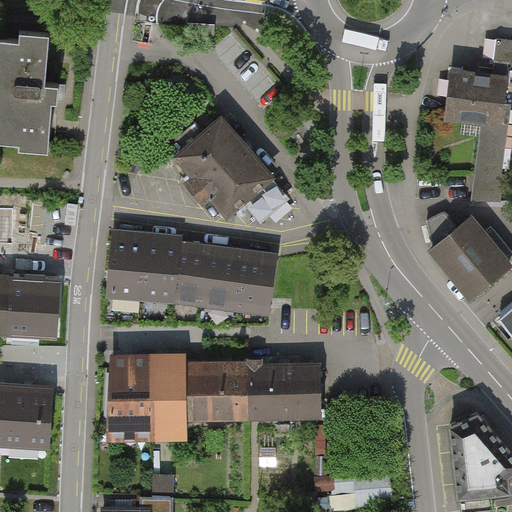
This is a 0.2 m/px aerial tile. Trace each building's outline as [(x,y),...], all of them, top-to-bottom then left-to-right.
[(215,27),(187,25),(186,36),(215,38),(215,27)] [(46,83),(48,35),(18,33),(17,40),(0,39),(0,142),(20,144),(20,149),(49,150),(52,101),(58,101),(59,94),(59,84),(46,83)] [(496,73),(449,69),(445,120),(502,125),(506,68),(511,68),(511,43),(498,43),(496,73)] [(287,196),(219,119),(179,154),(194,172),(186,179),(203,197),(210,191),(230,214),(245,200),(261,219),(287,196)] [(14,210),(0,209),(0,242),(13,243),(14,210)] [(437,247),(433,250),(472,294),(511,264),(474,217),(459,230),(447,215),(431,223),(437,247)] [(252,255),(230,253),(185,248),(154,244),(135,242),(114,240),(109,288),(271,306),(277,258),(252,255)] [(57,280),(0,276),(0,335),(54,339),(57,280)] [(511,319),(503,327),(511,337),(511,319)] [(185,353),(108,354),(109,440),(186,439),(186,422),(185,362),(185,353)] [(248,362),(248,422),(319,421),(318,361),(248,362)] [(186,422),(217,422),(216,362),(185,362),(186,422)] [(217,422),(248,422),(248,362),(216,362),(217,422)] [(55,388),(0,384),(0,448),(52,451),(55,388)] [(451,424),(459,496),(460,496),(462,511),(465,511),(495,509),(494,492),(511,491),(509,476),(511,473),(511,450),(478,411),(451,424)] [(395,468),(338,467),(337,491),(359,491),(359,506),(395,507),(395,468)] [(157,491),(177,492),(178,476),(158,475),(157,491)]
